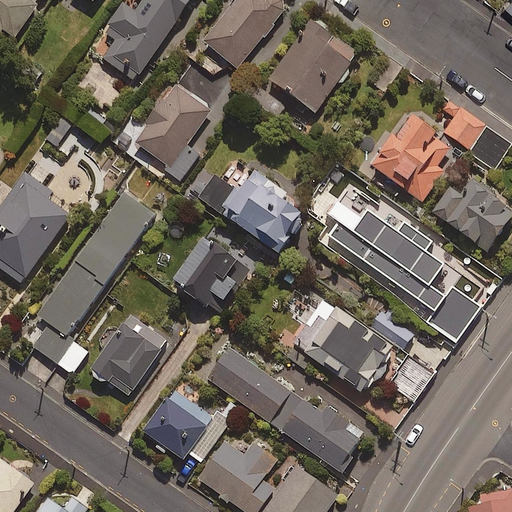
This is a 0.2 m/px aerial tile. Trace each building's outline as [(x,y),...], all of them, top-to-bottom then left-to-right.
[(40,5),(33,0),(0,0),(0,27),(4,23),(18,33),(40,5)] [(192,0),(143,0),(137,9),(126,2),(106,32),(114,38),(101,57),(136,81),(192,0)] [(236,70),(260,40),(263,42),(276,25),(273,23),(283,10),(270,0),(233,0),(201,41),(236,70)] [(511,0),(508,0),(502,7),(511,16),(511,0)] [(314,114),(351,63),(326,45),(332,37),(310,21),(267,81),(314,114)] [(167,177),(179,184),(198,154),(186,147),(209,111),(170,85),(132,144),(172,169),(167,177)] [(485,128),(450,102),(443,112),(453,120),(444,132),(468,150),(485,128)] [(74,123),(64,116),(48,139),(58,146),(74,123)] [(389,137),(369,165),(420,203),(443,173),(436,168),(447,153),(430,140),(434,134),(410,117),(393,140),(389,137)] [(511,147),(485,128),(468,150),(496,171),(511,148),(511,147)] [(0,165),(8,153),(0,147),(0,165)] [(285,195),(251,170),(235,192),(214,176),(198,199),(275,255),(303,218),(280,201),(285,195)] [(51,193),(26,174),(0,210),(0,266),(23,283),(72,215),(48,197),(51,193)] [(500,194),(473,175),(458,196),(448,189),(430,215),(485,254),(511,216),(511,211),(496,200),(500,194)] [(156,214),(126,193),(41,315),(70,336),(156,214)] [(396,233),(366,211),(350,233),(339,225),(329,238),(433,313),(426,323),(455,344),(480,309),(452,289),(444,299),(427,286),(442,266),(423,253),(430,244),(402,224),(396,233)] [(234,262),(200,238),(169,283),(213,314),(234,284),(224,277),(234,262)] [(372,384),(375,386),(388,368),(385,366),(395,351),(324,301),(292,346),(363,396),(372,384)] [(412,335),(379,313),(369,328),(402,350),(412,335)] [(166,343),(128,316),(89,371),(128,398),(166,343)] [(89,352),(51,325),(35,348),(73,375),(89,352)] [(268,423),(289,393),(227,350),(206,380),(268,423)] [(225,428),(169,390),(140,433),(182,461),(187,454),(200,464),(225,428)] [(289,393),(268,423),(338,473),(364,438),(319,406),(315,412),(289,393)] [(242,511),(262,511),(276,492),(261,481),(276,461),(252,444),(243,457),(224,443),(198,480),(242,511)] [(0,511),(15,511),(36,483),(0,458),(0,511)] [(276,492),(262,511),(325,511),(336,497),(294,467),(276,492)] [(511,511),(511,491),(479,497),(481,506),(467,508),(467,511),(511,511)] [(66,509),(50,498),(39,511),(86,511),(89,509),(74,498),(66,509)]
